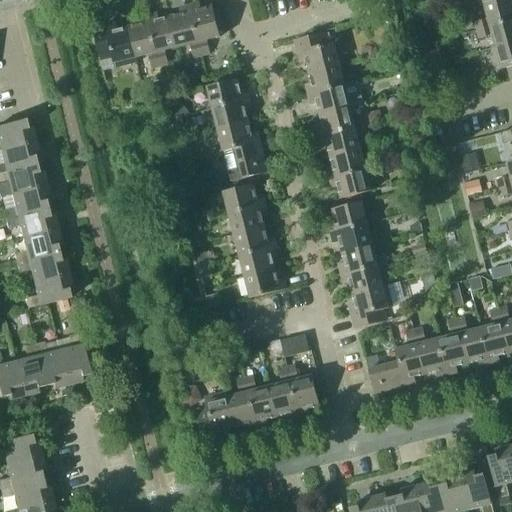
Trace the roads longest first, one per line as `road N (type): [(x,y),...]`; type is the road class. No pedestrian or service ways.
road 1 (residential): [(112,511),(346,448)]
road 2 (residential): [(346,448),(511,406)]
road 3 (residential): [(346,448),(312,320)]
